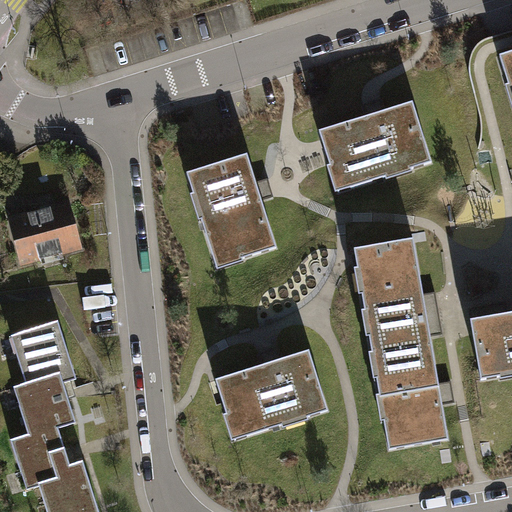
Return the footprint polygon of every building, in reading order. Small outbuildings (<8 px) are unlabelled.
[(511,88),(511,54),(500,58),(509,86),(510,89),(511,88)] [(363,106),(367,118),(376,115),(385,112),(382,100),(363,106)] [(367,118),(320,133),(330,167),(331,169),(344,165),(351,189),(385,178),(388,177),(386,168),(406,162),(409,171),(411,170),(432,164),(413,103),(385,112),(376,115),(367,118)] [(256,184),(247,156),(187,174),(194,195),(195,198),(203,195),(209,215),(201,218),(202,221),(213,255),(236,248),(240,260),(242,260),(277,249),(262,202),(258,191),(256,184)] [(388,177),(385,178),(386,181),(412,173),(411,170),(409,171),(406,162),(386,168),(388,177)] [(336,194),(351,189),(344,165),(331,169),(330,167),(327,167),(336,194)] [(268,180),(256,184),(258,191),(262,202),(274,198),(268,180)] [(195,198),(194,195),(191,196),(199,221),(202,221),(201,218),(209,215),(203,195),(195,198)] [(11,220),(23,264),(41,259),(42,265),(64,259),(62,253),(81,248),(69,205),(11,220)] [(380,398),(389,397),(439,388),(439,384),(431,337),(425,308),(423,295),(414,241),(355,251),(358,270),(358,272),(367,271),(370,291),(362,293),(362,296),(365,312),(366,315),(374,313),(378,333),(369,335),(370,338),(373,354),(373,356),(382,355),(385,375),(377,377),(377,380),(380,396),(380,398)] [(236,248),(213,255),(217,271),(244,263),(242,260),(240,260),(236,248)] [(358,272),(358,270),(355,270),(359,297),(362,296),(362,293),(370,291),(367,271),(358,272)] [(436,293),(423,295),(425,308),(431,337),(443,335),(436,293)] [(469,309),(471,322),(509,315),(507,303),(469,309)] [(367,338),(370,338),(369,335),(378,333),(374,313),(366,315),(365,312),(362,312),(367,338)] [(511,314),(509,315),(471,322),(481,380),(500,377),(503,377),(501,368),(511,366),(511,314)] [(14,388),(30,436),(57,427),(75,421),(66,394),(63,383),(76,379),(58,322),(12,337),(27,384),(14,388)] [(260,354),(263,366),(273,363),(281,360),(278,348),(260,354)] [(263,366),(216,380),(227,414),(228,417),(240,413),(248,436),(282,426),(285,425),(282,416),(303,410),(306,418),(308,418),(328,411),(309,351),(281,360),(273,363),(263,366)] [(374,380),(377,380),(377,377),(385,375),(382,355),(373,356),(373,354),(369,354),(374,380)] [(511,378),(511,366),(501,368),(503,377),(500,377),(501,380),(511,378)] [(451,382),(439,384),(439,388),(441,397),(443,405),(455,403),(451,382)] [(441,397),(439,388),(389,397),(392,417),(384,418),(385,422),(390,450),(449,440),(443,405),(441,397)] [(381,422),(385,422),(384,418),(392,417),(389,397),(380,398),(380,396),(377,396),(381,422)] [(285,425),(282,426),(283,429),(309,421),(308,418),(306,418),(303,410),(282,416),(285,425)] [(228,417),(227,414),(224,415),(232,442),(248,436),(240,413),(228,417)] [(67,458),(57,427),(30,436),(12,442),(27,490),(40,486),(47,511),(98,511),(83,462),(70,466),(67,458)]
